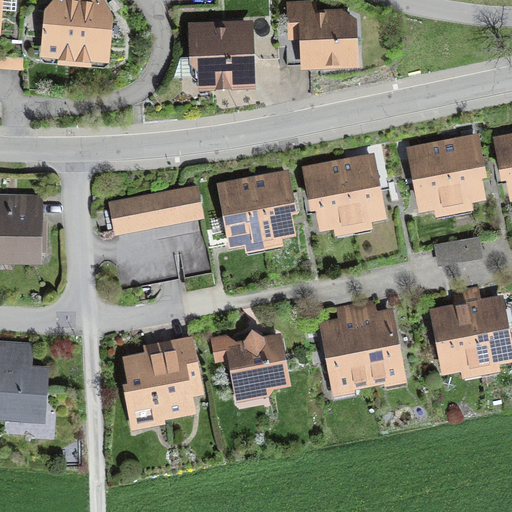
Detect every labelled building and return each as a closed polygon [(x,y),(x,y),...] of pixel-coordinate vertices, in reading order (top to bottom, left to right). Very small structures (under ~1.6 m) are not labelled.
[(57,58),(75,60),(79,3),(57,2),(48,11),(45,54),(58,55),(57,58)] [(102,5),(79,3),(75,60),(92,61),(92,57),(105,58),(109,16),(102,5)] [(310,46),(310,65),(354,63),(354,38),(347,38),(347,20),(337,14),(314,15),(314,4),(289,5),(290,24),(303,23),(303,41),(305,41),(310,46)] [(203,70),(203,84),(217,84),(223,89),(229,83),(249,83),(248,60),(254,55),(248,49),(247,27),(194,29),(195,52),(190,57),(203,70)] [(23,59),(0,57),(0,69),(22,71),(23,59)] [(511,138),(497,141),(503,172),(509,176),(511,192),(511,138)] [(441,145),(452,202),(481,196),(477,176),(481,170),(475,139),(441,145)] [(452,202),(441,145),(411,151),(421,208),(452,202)] [(341,164),(351,221),(382,215),(371,159),(341,164)] [(351,221),(341,164),(306,171),(312,202),(318,206),(322,226),(351,221)] [(251,181),(262,238),(291,232),(288,212),(292,206),(286,175),(251,181)] [(262,238),(251,181),(221,187),(232,244),(262,238)] [(111,204),(115,226),(200,210),(196,188),(111,204)] [(0,258),(37,259),(38,215),(36,215),(36,198),(0,197),(0,258)] [(435,247),(438,262),(481,254),(478,239),(435,247)] [(500,300),(468,307),(479,363),(511,357),(500,300)] [(445,370),(479,363),(468,307),(434,313),(445,370)] [(391,316),(359,322),(369,379),(401,373),(397,351),(399,348),(397,337),(394,335),(391,316)] [(335,385),(369,379),(359,322),(324,329),(335,385)] [(232,357),(239,391),(285,382),(277,339),(261,342),(261,338),(252,332),(246,340),(247,345),(239,346),(226,337),(213,340),(217,359),(232,357)] [(41,419),(43,419),(46,370),(31,369),(32,345),(1,343),(0,360),(5,360),(4,368),(0,367),(0,416),(7,417),(7,415),(41,417),(41,419)] [(132,408),(135,423),(156,419),(156,416),(192,409),(186,381),(198,379),(193,349),(127,361),(131,386),(127,387),(131,408),(132,408)]
